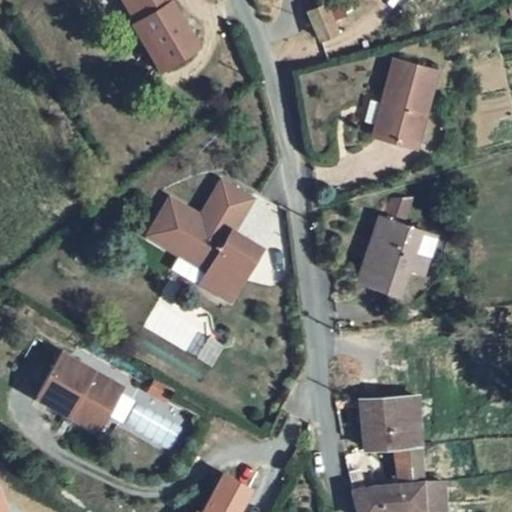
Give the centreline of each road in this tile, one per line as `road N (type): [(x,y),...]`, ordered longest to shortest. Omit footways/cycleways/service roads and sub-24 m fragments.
road 1 (unclassified): [(238,0),(282,145),(314,388),(340,511)]
road 2 (unknown): [(2,396),(101,482),(133,489),(177,491),(244,470),(281,453),(320,418)]
